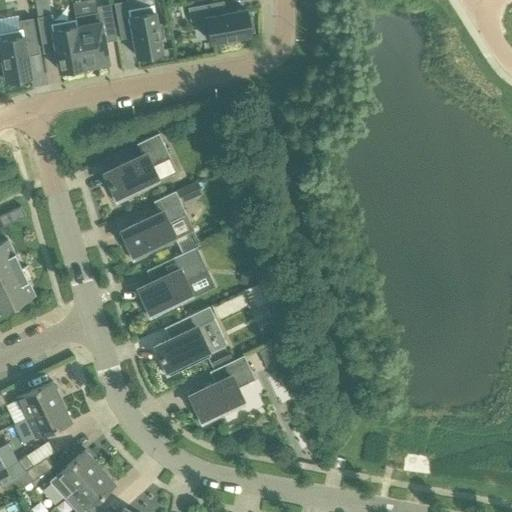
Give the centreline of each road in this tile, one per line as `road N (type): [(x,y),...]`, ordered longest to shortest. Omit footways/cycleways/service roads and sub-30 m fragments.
road 1 (residential): [(388,511),(215,478),(167,460),(133,422),(94,319)]
road 2 (residential): [(286,0),(283,43),(263,62),(28,109)]
road 3 (residential): [(94,319),(28,109)]
